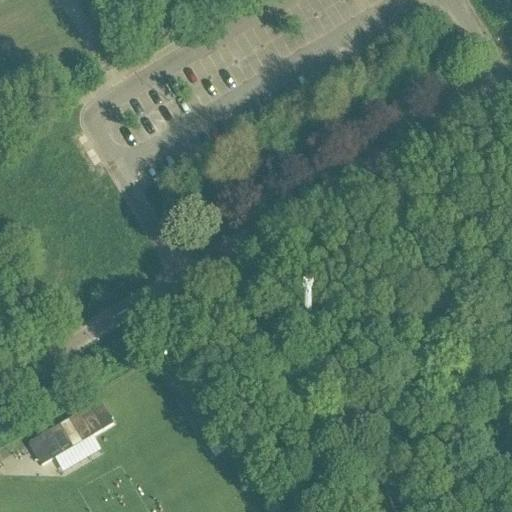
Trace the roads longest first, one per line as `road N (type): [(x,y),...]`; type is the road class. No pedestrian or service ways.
road 1 (residential): [(511,91),(218,261)]
road 2 (unclassified): [(399,511),(311,421),(218,261)]
road 3 (residential): [(218,261),(0,387)]
